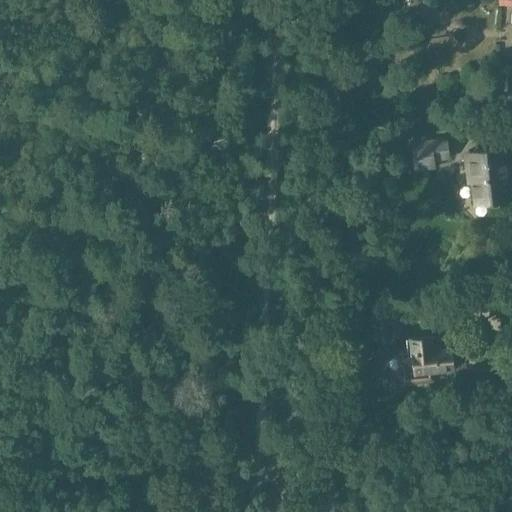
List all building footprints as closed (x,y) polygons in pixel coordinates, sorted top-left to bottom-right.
[(508,75),(480,75),(480,102),(508,102),(508,101),(508,85),(508,75)] [(432,126),(419,128),(419,135),(432,133),(432,126)] [(416,144),(412,144),(414,162),(434,159),(448,158),(446,141),(416,144)] [(472,185),(474,203),(510,199),(507,175),(505,175),(502,151),(463,155),(468,185),(472,185)] [(370,319),(373,341),(402,337),(401,327),(422,325),(420,313),(396,316),(370,319)] [(445,335),(439,336),(406,339),(407,349),(399,350),(402,383),(433,380),(432,370),(453,368),(451,341),(445,341),(445,335)]
